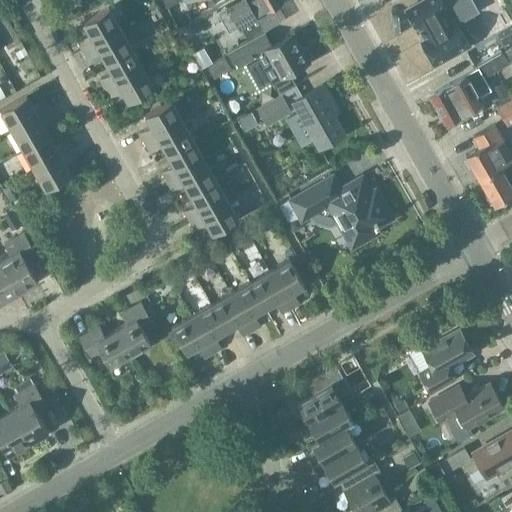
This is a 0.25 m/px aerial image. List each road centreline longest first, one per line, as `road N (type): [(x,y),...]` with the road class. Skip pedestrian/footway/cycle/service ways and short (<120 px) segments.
road 1 (residential): [(47,325),(53,309),(143,258),(152,231),(20,0)]
road 2 (residential): [(474,249),(334,0)]
road 3 (residential): [(231,387),(474,249)]
road 4 (residential): [(114,454),(47,325)]
road 5 (residential): [(282,511),(265,448),(231,387)]
road 6 (residential): [(114,454),(231,387)]
